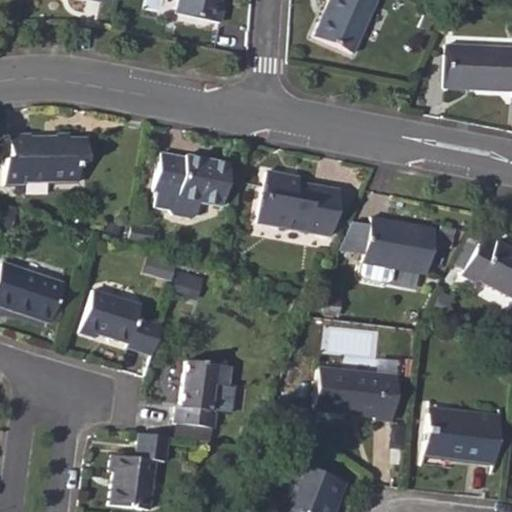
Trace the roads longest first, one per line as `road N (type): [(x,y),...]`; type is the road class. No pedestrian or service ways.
road 1 (tertiary): [(260,114),(33,81),(0,86)]
road 2 (tertiary): [(511,163),(260,114)]
road 3 (residential): [(31,375),(13,511)]
road 4 (residential): [(58,511),(76,387)]
